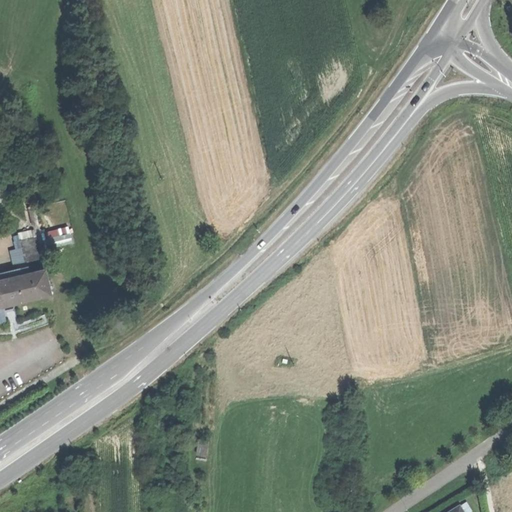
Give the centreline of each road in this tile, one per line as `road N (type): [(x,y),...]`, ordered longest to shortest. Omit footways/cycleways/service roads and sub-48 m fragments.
road 1 (unknown): [(450,39),(413,68),(240,264),(95,384),(0,448)]
road 2 (primary): [(0,484),(133,392),(344,195)]
road 3 (track): [(511,345),(376,385),(328,385),(243,358)]
road 4 (primary): [(344,195),(429,103),(471,90),(511,94)]
road 5 (primary): [(344,195),(432,79),(450,39)]
road 6 (residential): [(389,511),(511,426)]
